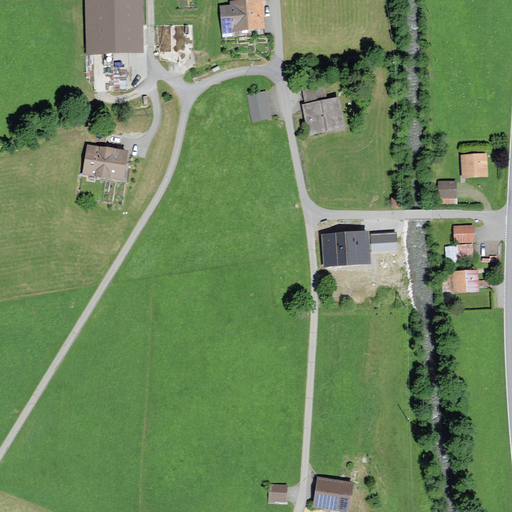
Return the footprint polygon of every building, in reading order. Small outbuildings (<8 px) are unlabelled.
[(137,49),(135,0),(91,0),(93,50),(137,49)] [(261,34),(259,3),(251,3),(250,0),(245,0),(242,0),(242,4),(235,5),(235,8),(227,9),(229,35),(239,34),(239,28),(240,28),(241,35),(261,34)] [(304,86),(307,103),(324,100),(321,83),(304,86)] [(249,97),(253,119),(268,117),(264,95),(249,97)] [(335,102),(307,108),(311,129),(339,124),(335,102)] [(120,179),(125,152),(91,147),(86,174),(120,179)] [(483,157),(463,158),(464,174),(484,173),(483,157)] [(439,182),(440,197),(454,197),(454,182),(439,182)] [(470,226),(454,226),(454,241),(471,240),(470,226)] [(394,234),(367,239),(370,256),(397,252),(394,234)] [(363,237),(328,240),(328,249),(332,249),(333,262),(361,260),(360,247),(364,247),(363,237)] [(456,289),(475,288),(474,269),(464,270),(464,273),(449,274),(450,285),(456,285),(456,289)] [(345,511),(350,485),(318,479),(313,507),(341,511),(345,511)] [(269,501),(283,502),(284,487),(269,486),(269,501)]
